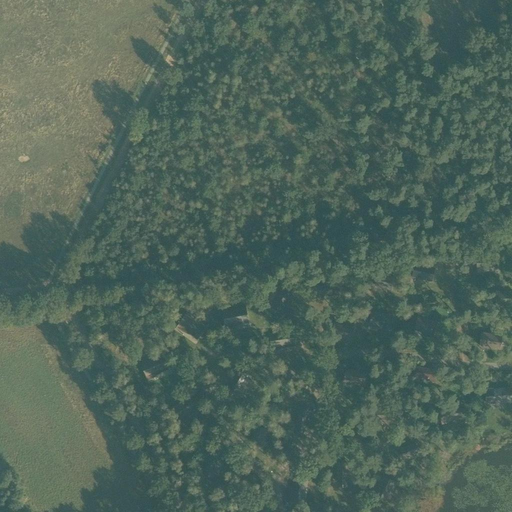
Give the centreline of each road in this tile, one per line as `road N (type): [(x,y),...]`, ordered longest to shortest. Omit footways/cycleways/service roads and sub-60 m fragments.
road 1 (track): [(62,292),(185,279),(511,219)]
road 2 (track): [(62,292),(63,274),(200,0)]
road 3 (track): [(188,511),(62,292)]
